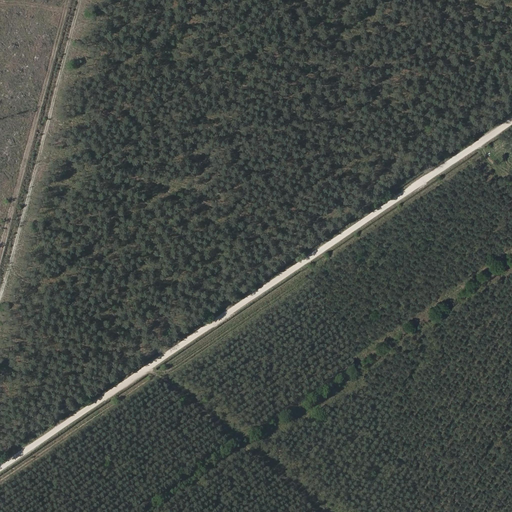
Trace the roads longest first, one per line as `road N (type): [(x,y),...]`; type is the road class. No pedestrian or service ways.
road 1 (track): [(511,121),(0,468)]
road 2 (track): [(0,277),(73,0)]
road 3 (track): [(149,367),(326,511)]
